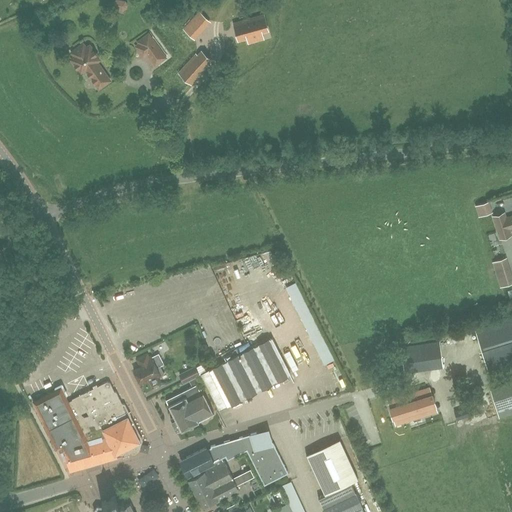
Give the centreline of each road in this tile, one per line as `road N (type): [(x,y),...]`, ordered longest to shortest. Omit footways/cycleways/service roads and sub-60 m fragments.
road 1 (unclassified): [(42,213),(199,178),(511,142)]
road 2 (tertiary): [(160,456),(42,213)]
road 3 (unclassified): [(0,505),(160,456)]
